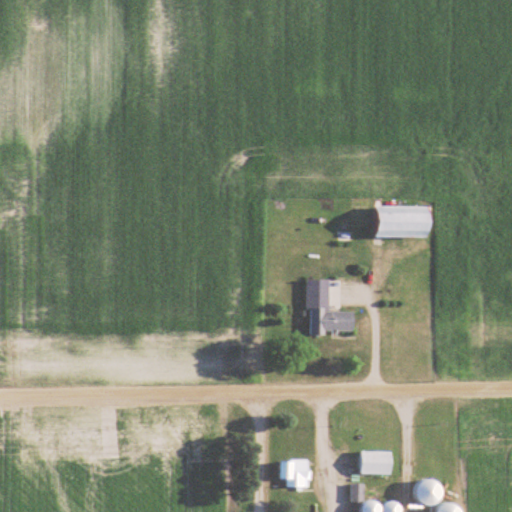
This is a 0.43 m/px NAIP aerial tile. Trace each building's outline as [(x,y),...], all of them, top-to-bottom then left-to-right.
[(433,238),(433,207),(377,207),(377,238),(433,238)] [(306,281),(307,334),(354,334),(354,312),(330,312),(329,281),(306,281)] [(360,474),(393,474),(393,451),(360,451),(360,474)] [(309,461),(278,461),(278,486),(309,486),(309,461)] [(417,488),(429,507),(444,497),(432,478),(417,488)] [(398,511),(399,503),(363,501),(364,484),(350,484),(350,502),(363,502),(363,511),(398,511)] [(461,511),(462,511),(447,500),(438,511),(461,511)]
